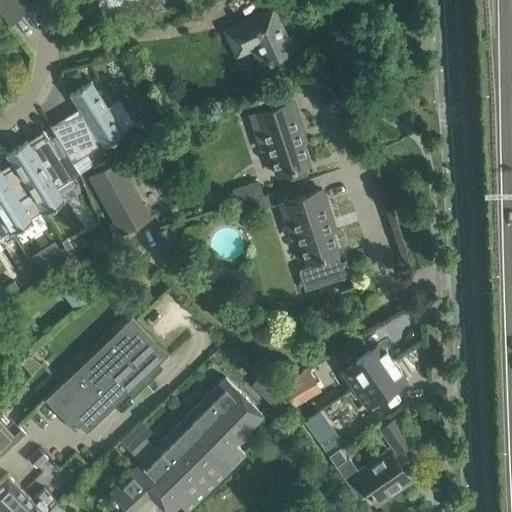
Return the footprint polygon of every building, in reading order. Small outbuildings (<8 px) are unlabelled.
[(35,0),(0,0),(0,11),(10,25),(36,0),(35,0)] [(162,3),(150,7),(153,15),(165,12),(162,3)] [(272,8),(225,30),(237,55),(253,48),(261,66),(292,52),(299,49),(293,35),(286,38),(272,8)] [(49,126),(73,162),(100,145),(102,148),(125,133),(91,80),(69,94),(69,95),(70,95),(78,108),(49,126)] [(308,165),(298,133),(302,132),(292,101),(250,115),(255,130),(261,128),(276,175),(308,165)] [(26,141),(5,154),(5,155),(6,155),(13,167),(41,212),(41,213),(64,199),(56,186),(78,172),(65,152),(59,156),(43,130),(42,131),(45,136),(29,146),(26,142),(27,141),(26,141)] [(119,160),(88,177),(120,235),(151,218),(119,160)] [(0,169),(0,218),(8,231),(9,233),(32,219),(31,218),(41,212),(13,167),(2,174),(0,171),(0,170),(0,169)] [(236,203),(262,194),(258,181),(232,189),(236,203)] [(337,253),(327,222),(331,220),(321,190),(279,204),(284,219),(290,217),(306,264),(337,253)] [(262,194),(236,203),(238,210),(235,211),(239,223),(243,225),(249,224),(252,219),(250,214),(267,208),(262,194)] [(64,247),(53,255),(58,262),(69,254),(64,247)] [(12,280),(1,289),(7,296),(18,288),(12,280)] [(131,315),(83,361),(44,398),(74,430),(79,425),(86,432),(128,392),(133,397),(151,379),(146,374),(168,354),(131,315)] [(379,343),(342,368),(355,386),(393,360),(386,349),(384,351),(379,343)] [(393,360),(355,386),(367,405),(404,380),(399,372),(401,371),(393,360)] [(310,368),(281,385),(293,406),(322,389),(310,368)] [(235,442),(264,413),(236,386),(236,387),(225,376),(155,447),(146,436),(151,431),(140,420),(123,436),(118,432),(110,440),(114,445),(120,439),(140,461),(109,492),(129,511),(147,493),(165,511),(166,509),(169,511),(170,511),(179,503),(186,510),(244,452),(235,442)] [(319,412),(305,421),(319,442),(334,432),(319,412)] [(13,434),(0,419),(0,456),(25,433),(20,428),(13,434)] [(380,428),(396,452),(410,442),(394,419),(380,428)] [(47,456),(38,447),(27,457),(36,467),(47,456)] [(348,457),(335,466),(358,500),(368,493),(376,504),(390,494),(388,490),(406,477),(388,450),(374,459),(358,471),(348,457)] [(0,511),(43,511),(56,499),(43,486),(32,497),(7,473),(0,479),(0,511)]
